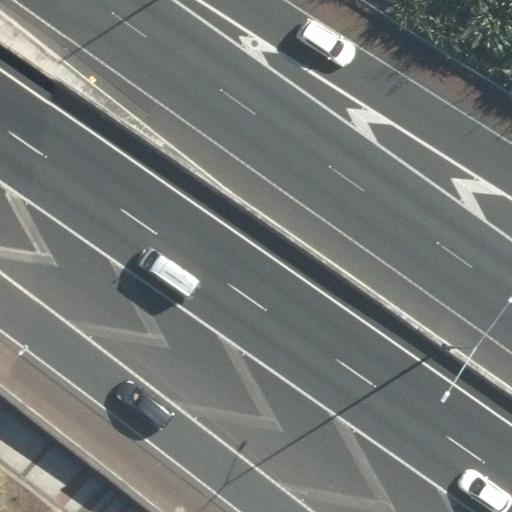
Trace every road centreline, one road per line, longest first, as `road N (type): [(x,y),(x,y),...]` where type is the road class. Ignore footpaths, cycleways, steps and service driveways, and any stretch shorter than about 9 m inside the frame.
road 1 (motorway): [(511,449),(0,79)]
road 2 (motorway): [(104,0),(511,276)]
road 3 (motorway): [(268,511),(0,314)]
road 4 (motorway): [(245,0),(511,168)]
